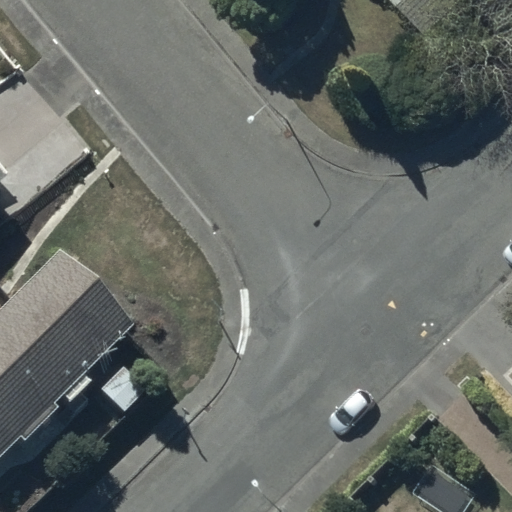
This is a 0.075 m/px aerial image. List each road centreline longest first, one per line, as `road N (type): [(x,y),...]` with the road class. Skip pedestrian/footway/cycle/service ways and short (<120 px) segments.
road 1 (residential): [(380,321),(108,0)]
road 2 (residential): [(184,511),(380,321)]
road 3 (residential): [(380,321),(511,193)]
